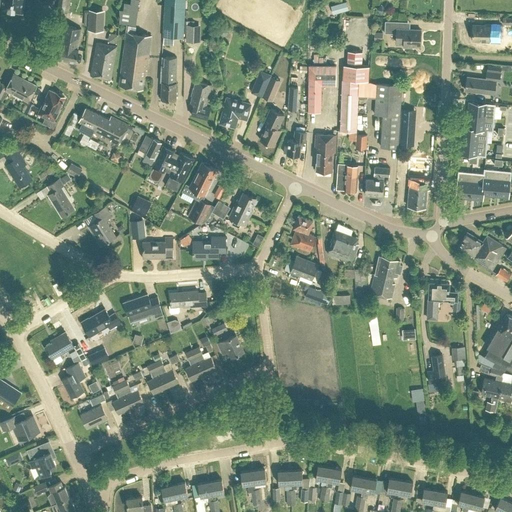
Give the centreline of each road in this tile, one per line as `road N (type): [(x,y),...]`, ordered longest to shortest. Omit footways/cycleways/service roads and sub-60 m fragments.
road 1 (tertiary): [(295,185),(0,44)]
road 2 (residential): [(278,441),(306,439),(511,475)]
road 3 (residential): [(440,222),(448,0)]
road 4 (residential): [(76,456),(270,366)]
road 5 (residential): [(97,488),(158,463),(278,441)]
road 6 (residential): [(257,268),(109,275)]
road 7 (tertiary): [(431,235),(383,226),(295,185)]
road 8 (residential): [(76,456),(13,330)]
road 9 (residential): [(109,275),(0,210)]
